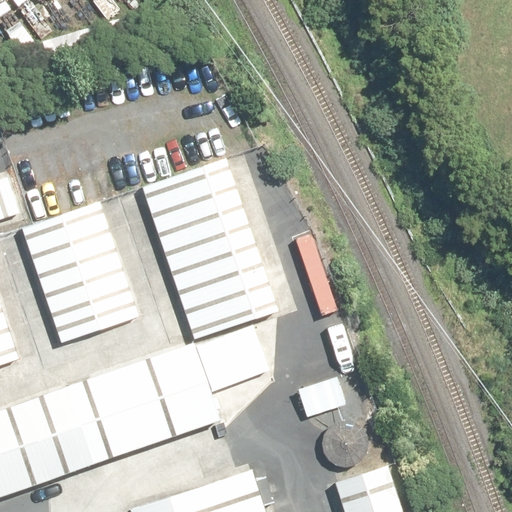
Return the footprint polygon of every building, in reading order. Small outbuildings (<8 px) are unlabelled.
[(35,177),(46,212),(123,185),(112,151),(35,177)] [(229,154),(143,183),(195,337),(282,307),(229,154)] [(0,221),(21,215),(8,174),(0,176),(0,221)] [(16,231),(56,341),(133,314),(93,204),(16,231)] [(0,362),(13,358),(0,322),(0,362)] [(182,434),(217,422),(191,346),(50,394),(0,411),(0,496),(132,452),(139,471),(188,454),(187,448),(182,434)] [(301,418),(334,408),(343,406),(336,380),(293,392),(301,418)] [(353,467),(360,461),(365,453),(365,444),(363,435),(357,428),(349,423),(340,423),(338,423),(331,425),(324,431),(319,439),(319,449),(321,458),(327,464),(335,469),(344,470),(353,467)] [(330,486),(337,511),(394,511),(381,470),(330,486)] [(256,511),(244,475),(207,486),(128,511),(256,511)]
